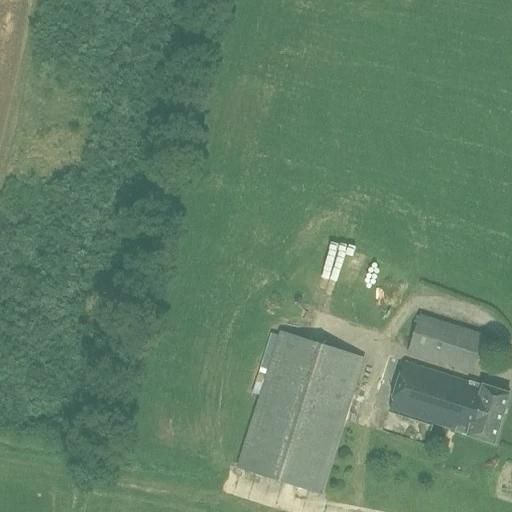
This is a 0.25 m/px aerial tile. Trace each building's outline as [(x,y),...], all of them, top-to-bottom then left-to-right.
[(344,268),(375,271),(377,252),(353,249),(354,245),(338,243),(337,253),(345,253),(344,268)] [(387,259),(381,278),(407,286),(413,268),(387,259)] [(483,336),(420,315),(408,351),(471,372),(483,336)] [(237,468),(278,481),(321,495),(364,358),(281,332),(237,468)] [(469,383),(404,363),(391,408),(451,427),(450,429),(495,443),(510,392),(470,380),(469,383)]
